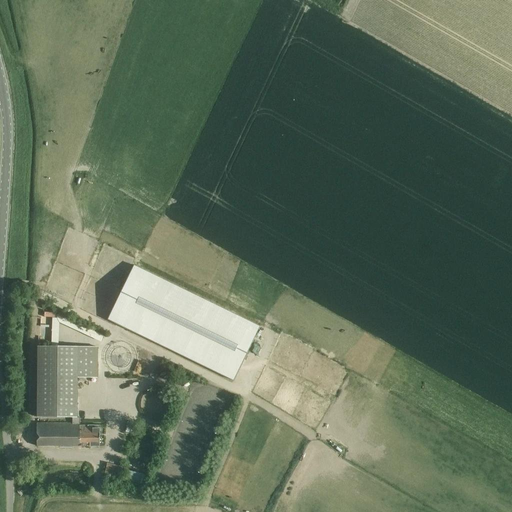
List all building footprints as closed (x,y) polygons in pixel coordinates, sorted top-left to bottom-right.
[(107,320),(233,381),(259,327),(133,265),(107,320)] [(37,347),(37,417),(77,418),(77,378),(97,378),(97,347),(37,347)] [(120,353),(118,361),(129,364),(131,356),(120,353)] [(37,424),(37,446),(99,447),(99,426),(79,426),(79,424),(37,424)] [(107,463),(105,471),(123,476),(125,468),(107,463)]
